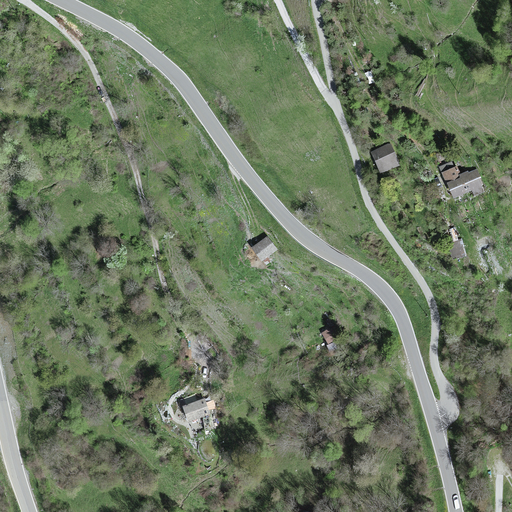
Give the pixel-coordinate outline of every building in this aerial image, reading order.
[(396,142),(370,149),(377,172),(402,165),(396,142)] [(477,169),(441,184),(447,201),(482,189),(477,169)] [(263,237),(248,250),(259,264),(275,251),(263,237)] [(331,324),(323,328),(330,345),(338,341),(331,324)] [(203,399),(180,408),(187,425),(208,415),(203,399)]
